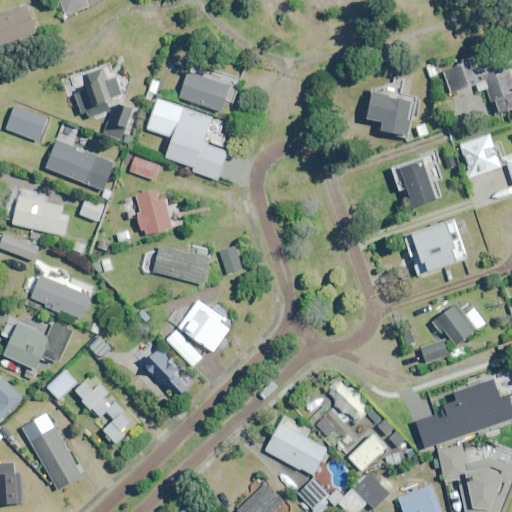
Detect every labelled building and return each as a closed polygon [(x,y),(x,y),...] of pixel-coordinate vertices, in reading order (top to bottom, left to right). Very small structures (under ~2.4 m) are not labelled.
[(90,8),(88,0),(61,0),(66,15),(90,8)] [(0,47),(38,33),(29,8),(0,18),(0,47)] [(511,72),(506,54),(481,62),(500,116),(511,111),(511,72)] [(479,85),(471,63),(445,72),(452,94),(479,85)] [(111,81),(107,68),(72,78),(82,111),(95,118),(118,111),(114,98),(124,95),(119,78),(111,81)] [(232,88),(191,73),(182,98),(223,113),(232,88)] [(418,104),(374,93),(369,118),(387,122),(385,131),(410,137),(418,104)] [(215,120),(161,98),(149,127),(176,138),(168,157),(191,166),(190,168),(219,180),(229,154),(205,144),(215,120)] [(134,112),(121,106),(113,124),(110,122),(105,135),(121,142),(134,112)] [(49,120),(17,108),(8,131),(40,143),(49,120)] [(495,146),(491,134),(461,145),(473,179),(507,167),(499,145),(495,146)] [(116,165),(59,142),(49,166),(106,189),(116,165)] [(441,163),(438,154),(403,166),(417,209),(444,199),(438,182),(444,180),(438,164),(441,163)] [(162,166),(138,157),(132,172),(156,182),(162,166)] [(47,196),(14,188),(6,222),(67,237),(71,217),(63,215),(65,207),(46,203),(47,196)] [(161,201),(159,192),(138,196),(147,235),(174,229),(168,200),(161,201)] [(106,206),(88,200),(82,215),(100,221),(106,206)] [(470,259),(455,221),(407,239),(422,277),(470,259)] [(41,247),(1,232),(0,235),(0,248),(36,262),(41,247)] [(244,271),(238,248),(222,253),(229,275),(244,271)] [(212,260),(162,249),(156,275),(206,285),(212,260)] [(96,288),(73,279),(69,289),(43,278),(34,300),(83,320),(96,288)] [(212,309),(199,301),(180,329),(217,353),(232,329),(221,322),(228,312),(216,304),(212,309)] [(466,315),(458,306),(438,322),(458,348),(488,325),(475,308),(466,315)] [(76,333),(56,324),(50,338),(20,325),(6,355),(39,369),(45,355),(62,363),(76,333)] [(205,358),(177,331),(168,341),(196,368),(205,358)] [(451,355),(444,336),(421,345),(429,364),(451,355)] [(112,350),(100,339),(92,348),(104,359),(112,350)] [(168,346),(147,369),(178,398),(199,376),(168,346)] [(79,383),(66,371),(48,389),(61,401),(79,383)] [(345,378),(330,390),(357,424),(372,412),(345,378)] [(6,379),(0,384),(0,402),(1,404),(0,405),(0,423),(25,399),(6,379)] [(94,392),(87,383),(78,391),(100,419),(109,412),(117,422),(106,430),(118,444),(127,436),(123,431),(133,422),(117,402),(112,406),(105,398),(110,394),(102,385),(94,392)] [(503,419),(500,400),(483,402),(482,396),(449,401),(453,427),(503,419)] [(85,477),(49,415),(25,428),(61,490),(85,477)] [(311,429),(289,417),(268,453),(312,478),(327,451),(306,439),(311,429)] [(387,448),(377,436),(350,457),(361,470),(387,448)] [(499,511),(511,479),(511,453),(498,449),(494,460),(492,459),(468,465),(464,447),(441,452),(448,483),(460,480),(467,511),(499,511)] [(16,474),(16,464),(0,464),(0,504),(0,505),(23,505),(23,474),(16,474)] [(393,493),(372,472),(340,503),(349,511),(360,511),(369,504),(375,510),(393,493)] [(316,480),(300,495),(315,511),(322,511),(335,501),(316,480)] [(275,511),(286,502),(270,484),(241,511),(275,511)] [(443,511),(433,486),(401,499),(405,511),(443,511)]
